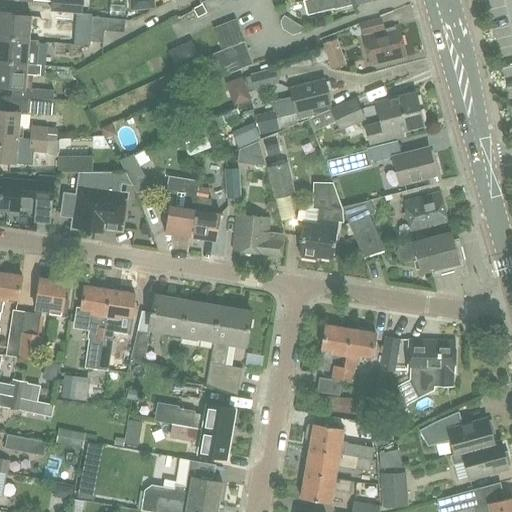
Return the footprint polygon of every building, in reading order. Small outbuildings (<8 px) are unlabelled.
[(51,10),(77,13),(81,13),(82,0),(51,0),(52,1),(51,10)] [(154,0),(130,0),(131,11),(155,9),(154,0)] [(310,0),(305,1),(308,14),(333,8),(334,10),(371,0),(310,0)] [(0,38),(40,42),(30,41),(32,17),(0,14),(0,38)] [(103,42),(104,18),(92,17),(91,41),(103,42)] [(221,51),(243,41),(235,20),(212,28),(221,51)] [(383,31),(381,20),(360,25),(371,67),(405,58),(397,27),(383,31)] [(0,62),(38,66),(40,42),(0,38),(0,62)] [(323,47),(328,60),(331,70),(346,65),(336,39),(322,44),(323,47)] [(191,41),(180,45),(189,64),(199,59),(191,41)] [(211,55),(219,78),(252,65),(243,41),(221,51),(211,55)] [(312,64),(328,60),(323,47),(309,53),(312,64)] [(42,66),(38,66),(0,62),(0,87),(11,89),(11,99),(21,100),(52,100),(53,91),(25,88),(26,75),(41,77),(42,66)] [(248,92),(278,84),(274,68),(250,74),(244,77),(248,92)] [(312,116),(310,110),(330,106),(324,81),(289,89),(292,102),(273,107),(276,119),(295,115),(297,121),(312,116)] [(368,144),(393,138),(392,134),(422,127),(414,94),(375,104),(380,124),(364,128),(368,144)] [(338,132),(366,119),(356,97),(329,110),(308,120),(314,132),(335,123),(338,132)] [(51,115),(52,100),(21,100),(22,105),(25,107),(27,114),(51,115)] [(0,137),(18,139),(20,114),(0,111),(0,137)] [(240,149),(261,139),(253,123),(232,132),(240,149)] [(47,142),(57,141),(57,129),(48,127),(48,129),(31,127),(30,140),(47,142)] [(0,162),(15,164),(18,139),(0,137),(0,162)] [(59,141),(57,141),(47,142),(30,140),(29,152),(45,154),(45,153),(56,157),(59,152),(59,141)] [(367,149),(370,162),(380,160),(377,146),(367,149)] [(428,148),(392,157),(399,185),(435,176),(428,148)] [(69,173),(69,172),(92,172),(92,156),(58,156),(58,172),(69,173)] [(331,176),(342,173),(338,158),(327,161),(331,176)] [(266,170),(274,199),(292,195),(284,165),(266,170)] [(137,194),(149,187),(138,166),(126,172),(137,194)] [(239,168),(224,169),(226,199),(240,198),(239,168)] [(132,184),(126,172),(100,173),(98,195),(95,214),(95,215),(96,215),(96,218),(94,231),(101,232),(102,228),(120,231),(125,196),(117,195),(119,182),(132,184)] [(95,214),(98,195),(100,173),(78,173),(76,194),(65,193),(62,215),(74,217),(73,228),(94,231),(96,218),(96,215),(95,215),(95,214)] [(51,202),(53,180),(40,178),(39,184),(11,181),(11,184),(0,182),(0,210),(19,212),(20,196),(33,198),(33,200),(51,202)] [(191,238),(198,187),(198,183),(184,180),(179,208),(170,207),(165,234),(191,238)] [(301,254),(301,258),(316,260),(317,257),(332,259),(338,221),(342,222),(341,211),(332,185),(314,185),(313,209),(319,209),(317,222),(319,222),(318,226),(303,224),(298,254),(301,254)] [(198,187),(191,238),(215,242),(219,215),(208,213),(210,200),(207,200),(209,189),(198,187)] [(411,235),(448,226),(440,193),(403,203),(411,235)] [(368,216),(374,213),(369,201),(342,208),(349,225),(368,216)] [(281,257),(282,243),(267,242),(269,219),(236,216),(232,253),(281,257)] [(385,250),(368,216),(349,225),(363,258),(385,250)] [(397,246),(398,250),(396,252),(399,261),(404,264),(417,261),(420,274),(429,272),(431,278),(465,269),(458,239),(452,241),(450,233),(397,246)] [(0,273),(0,314),(0,313),(1,313),(3,298),(17,300),(21,277),(0,273)] [(25,312),(18,355),(39,358),(45,317),(42,316),(43,311),(49,312),(48,315),(67,318),(70,300),(63,299),(65,283),(39,280),(34,313),(25,312)] [(102,329),(104,317),(108,290),(83,286),(80,310),(91,312),(88,327),(89,327),(87,339),(88,340),(84,369),(96,370),(96,369),(100,344),(102,329)] [(108,290),(104,317),(118,319),(119,316),(130,318),(133,294),(108,290)] [(181,335),(186,303),(154,298),(151,313),(148,330),(150,330),(181,335)] [(213,341),(218,309),(186,303),(181,335),(213,341)] [(207,376),(239,381),(241,368),(224,365),(227,343),(245,346),(250,314),(218,309),(213,341),(207,376)] [(12,310),(6,353),(18,355),(25,312),(12,310)] [(345,357),(349,330),(324,325),(320,349),(321,350),(319,363),(331,365),(332,355),(345,357)] [(107,371),(107,369),(109,369),(112,343),(110,342),(112,331),(102,329),(100,344),(96,369),(96,370),(107,371)] [(349,330),(345,357),(359,359),(360,356),(371,358),(375,334),(349,330)] [(137,331),(134,344),(147,346),(149,333),(137,331)] [(395,371),(400,339),(384,337),(379,369),(395,371)] [(454,375),(455,343),(407,341),(406,373),(410,373),(409,380),(419,398),(434,390),(434,387),(434,388),(452,389),(452,375),(454,375)] [(341,383),(343,369),(333,367),(331,381),(318,379),(316,394),(339,397),(341,383)] [(343,369),(341,383),(351,384),(354,371),(343,369)] [(85,401),(87,381),(80,380),(80,377),(65,375),(62,398),(77,400),(85,401)] [(236,395),(239,381),(207,376),(206,384),(236,395)] [(0,394),(22,399),(21,399),(31,401),(34,387),(24,385),(25,383),(12,381),(10,388),(0,385),(0,394)] [(186,398),(203,398),(203,387),(186,388),(186,398)] [(22,399),(0,394),(0,407),(52,418),(54,406),(31,401),(21,399),(22,399)] [(190,428),(230,434),(234,410),(206,405),(204,416),(193,414),(193,412),(177,409),(177,407),(157,404),(154,422),(171,424),(190,428)] [(493,446),(493,445),(490,436),(494,435),(491,421),(487,422),(486,421),(462,428),(458,413),(433,424),(418,434),(427,447),(450,441),(454,456),(493,446)] [(171,424),(168,438),(188,442),(189,437),(200,439),(197,454),(225,459),(230,434),(190,428),(171,424)] [(309,449),(371,461),(373,449),(340,443),(342,430),(313,426),(309,449)] [(138,446),(140,434),(127,432),(125,444),(138,446)] [(43,456),(46,443),(7,435),(4,449),(43,456)] [(454,456),(449,457),(452,467),(464,464),(468,480),(507,469),(507,467),(510,466),(507,453),(503,454),(500,443),(493,445),(493,446),(454,456)] [(369,472),(371,461),(309,449),(305,474),(334,480),(336,468),(353,471),(353,469),(369,472)] [(0,471),(7,473),(10,461),(0,458),(0,471)] [(382,506),(402,506),(401,473),(381,474),(382,506)] [(351,483),(334,480),(305,474),(300,499),(329,504),(331,494),(349,497),(351,483)] [(174,488),(174,492),(151,488),(144,492),(141,511),(156,511),(159,498),(217,508),(221,483),(187,478),(185,490),(174,488)] [(511,511),(511,498),(488,504),(484,504),(479,488),(437,500),(440,511),(454,511),(473,507),(474,511),(511,511)] [(216,511),(217,508),(159,498),(156,511),(216,511)] [(350,511),(378,511),(379,506),(353,501),(350,511)]
